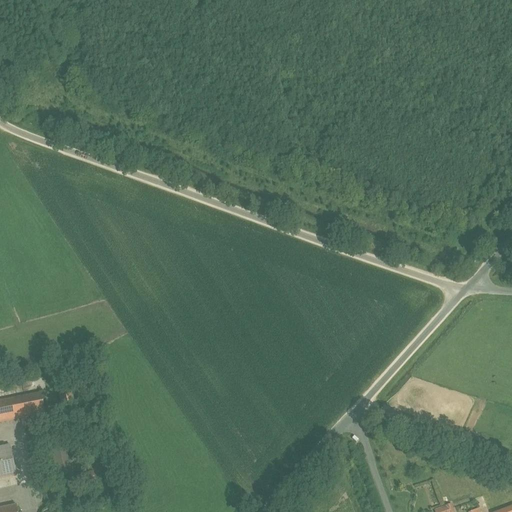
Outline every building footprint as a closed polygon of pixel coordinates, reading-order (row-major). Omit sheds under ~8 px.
[(72,391),(60,394),(63,409),(75,407),(72,391)] [(42,393),(0,401),(0,421),(46,413),(42,393)] [(415,417),(390,407),(385,421),(410,430),(415,417)] [(11,446),(0,448),(0,477),(17,474),(11,446)] [(66,448),(53,450),(59,478),(71,475),(66,448)] [(94,472),(79,475),(81,486),(96,483),(94,472)]
